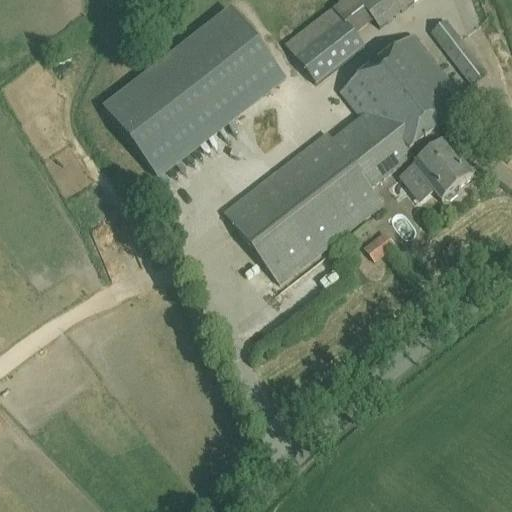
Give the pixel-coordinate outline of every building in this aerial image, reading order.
[(354,0),(379,31),(419,0),(354,0)] [(364,51),(335,13),(286,50),(316,88),(364,51)] [(105,114),(156,180),(284,80),(233,15),(105,114)] [(442,27),(431,35),(472,87),(487,75),(462,42),(457,46),(442,27)] [(458,198),(458,192),(473,180),(445,145),(443,146),(434,135),(468,109),(413,38),(340,95),(361,122),(332,144),(327,137),(224,218),(279,288),(382,208),(370,192),(413,159),(410,154),(413,152),(422,163),(414,169),(442,205),(444,203),(450,204),(458,198)] [(369,267),(390,249),(378,234),(356,252),(369,267)]
